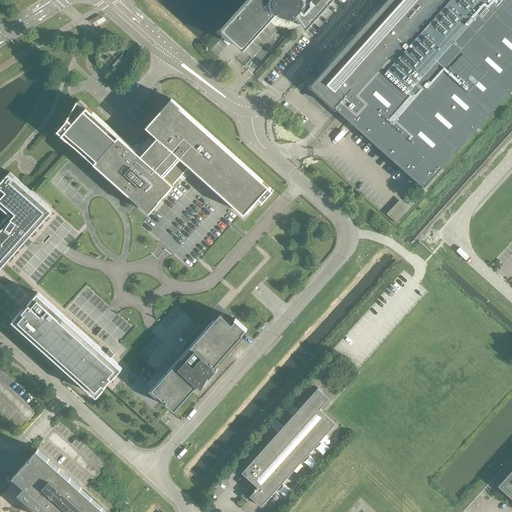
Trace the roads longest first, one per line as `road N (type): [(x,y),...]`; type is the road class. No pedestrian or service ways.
road 1 (unclassified): [(149,470),(347,246),(338,214),(256,138),(249,107)]
road 2 (unclassified): [(149,470),(0,337)]
road 3 (unclassified): [(249,107),(268,98),(357,0)]
